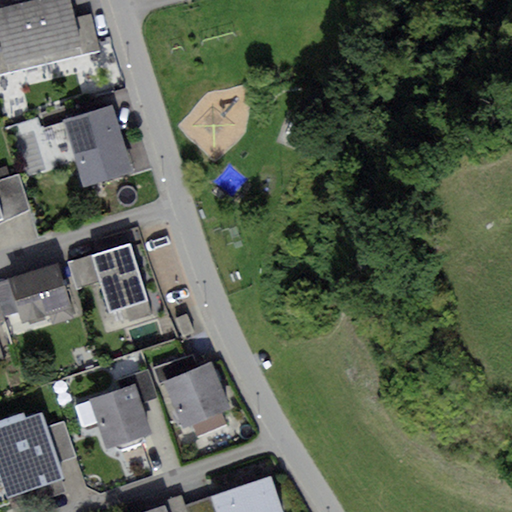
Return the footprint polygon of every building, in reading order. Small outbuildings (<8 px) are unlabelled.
[(69,0),(37,0),(31,1),(44,55),(81,45),(74,17),(69,0)] [(44,55),(31,1),(0,8),(0,41),(6,64),(44,55)] [(90,13),(74,17),(81,45),(83,55),(99,51),(90,13)] [(112,107),(63,123),(83,188),(132,173),(112,107)] [(19,175),(0,180),(0,214),(1,219),(2,223),(30,210),(19,175)] [(129,245),(93,255),(101,283),(109,311),(145,301),(129,245)] [(101,283),(93,255),(68,262),(76,290),(101,283)] [(57,264),(7,278),(18,313),(20,323),(50,314),(53,324),(73,318),(57,264)] [(18,313),(7,278),(0,280),(0,300),(5,317),(18,313)] [(186,314),(175,319),(182,337),(193,333),(186,314)] [(163,383),(198,368),(191,354),(153,370),(160,385),(163,383)] [(198,368),(163,383),(182,429),(193,424),(198,436),(225,424),(220,412),(231,408),(211,362),(198,368)] [(148,369),(133,375),(135,385),(141,402),(157,397),(148,369)] [(135,385),(90,400),(106,448),(152,432),(141,402),(135,385)] [(23,413),(0,420),(0,483),(5,499),(65,479),(59,463),(48,427),(43,412),(24,418),(23,413)] [(64,422),(48,427),(59,463),(76,457),(64,422)] [(270,477),(211,496),(216,511),(279,511),(281,511),(270,477)] [(187,511),(185,505),(182,494),(161,500),(164,507),(165,511),(187,511)] [(216,511),(211,496),(185,505),(187,511),(216,511)]
